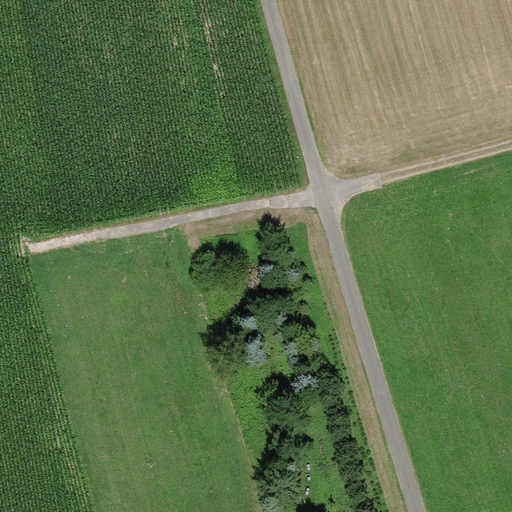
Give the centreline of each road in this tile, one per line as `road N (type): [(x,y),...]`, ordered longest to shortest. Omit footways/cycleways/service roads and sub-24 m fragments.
road 1 (unclassified): [(413,511),(262,0)]
road 2 (track): [(8,247),(317,189),(511,135)]
